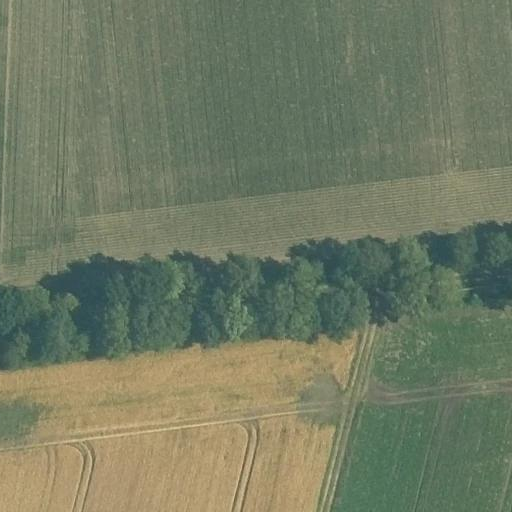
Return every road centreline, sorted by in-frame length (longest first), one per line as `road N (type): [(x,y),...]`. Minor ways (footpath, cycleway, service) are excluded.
road 1 (track): [(511,267),(0,327)]
road 2 (track): [(375,283),(328,511)]
